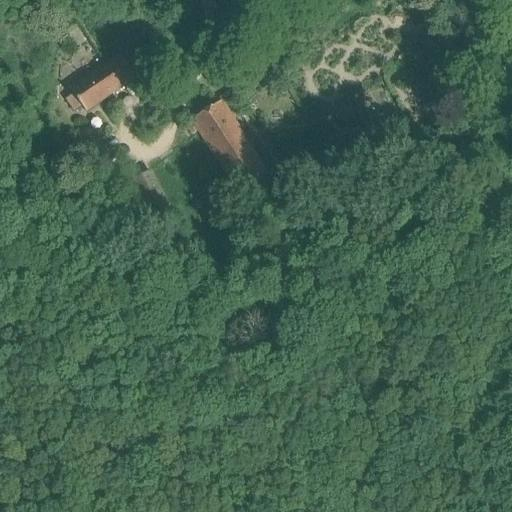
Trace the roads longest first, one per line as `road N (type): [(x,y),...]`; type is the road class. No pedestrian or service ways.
road 1 (track): [(511,174),(385,181),(292,172),(238,122)]
road 2 (track): [(292,0),(137,100),(125,134),(140,154),(168,144)]
